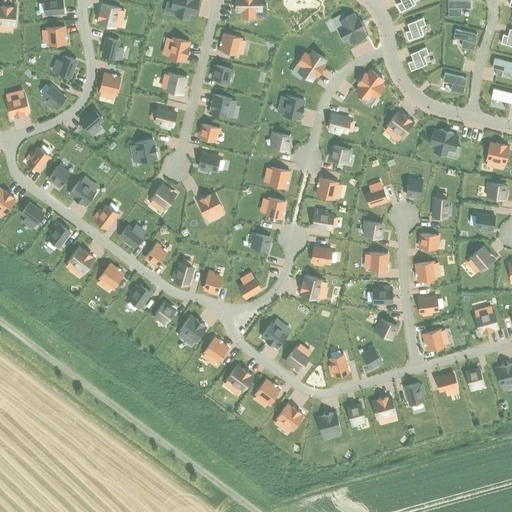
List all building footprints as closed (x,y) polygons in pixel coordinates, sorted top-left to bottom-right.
[(62,0),(43,0),(44,13),(63,12),(62,0)] [(166,0),(165,5),(170,7),(177,8),(175,15),(187,17),(188,12),(194,14),(197,0),(171,0),(171,1),(166,0)] [(235,0),(235,10),(242,10),(242,16),(254,16),(254,10),(261,10),(265,10),(265,4),(261,4),(260,0),(235,0)] [(400,0),(401,1),(396,4),(400,12),(415,3),(413,0),(400,0)] [(469,0),(447,0),(447,15),(460,14),(460,8),(469,8),(469,0)] [(0,24),(14,25),(15,6),(12,5),(12,4),(0,3),(0,24)] [(100,7),(97,18),(98,19),(97,22),(115,26),(118,14),(123,15),(124,9),(119,8),(119,7),(102,3),(101,7),(100,7)] [(342,12),(337,15),(339,19),(343,26),(337,29),(343,39),(348,36),(351,42),(364,35),(361,30),(365,28),(359,17),(356,19),(352,12),(344,16),(342,12)] [(409,30),(404,31),(408,40),(412,38),(420,35),(423,34),(420,26),(424,24),(422,18),(407,23),(409,30)] [(46,28),(42,29),(42,33),(46,32),(47,43),(65,42),(63,26),(46,27),(46,28)] [(455,28),(453,36),(462,39),(460,46),(473,49),(477,33),(455,28)] [(503,33),(500,42),(511,45),(511,28),(509,28),(508,34),(503,33)] [(224,32),(219,49),(237,53),(239,42),(244,44),(245,40),(240,39),(241,36),(224,32)] [(106,37),(102,54),(115,58),(117,49),(121,50),(122,46),(118,45),(119,40),(106,37)] [(166,37),(165,42),(170,43),(167,55),(184,60),(185,56),(186,57),(189,45),(188,45),(188,41),(171,37),(171,38),(166,37)] [(412,60),(407,62),(410,70),(416,68),(424,65),(427,64),(423,55),(428,54),(425,47),(418,50),(410,53),(412,60)] [(297,70),(295,73),(300,77),(302,74),(311,80),(315,75),(317,76),(325,64),(323,62),(326,57),(312,48),(309,53),(304,50),(296,62),(301,65),(297,70)] [(55,58),(54,61),(59,63),(55,72),(69,77),(76,60),(62,55),(60,60),(55,58)] [(511,61),(494,57),(491,67),(511,71),(511,61)] [(216,64),(212,78),(226,81),(228,73),(231,73),(232,68),(216,64)] [(359,84),(355,90),(363,96),(361,99),(364,101),(366,98),(371,93),(375,96),(383,84),(379,81),(382,77),(371,69),(368,73),(365,71),(356,82),(359,84)] [(165,71),(163,76),(169,78),(166,89),(182,93),(186,75),(170,71),(170,72),(165,71)] [(103,72),(98,91),(100,91),(99,94),(104,95),(104,92),(115,95),(119,77),(103,72)] [(444,72),(442,80),(452,82),(450,90),(462,93),(466,78),(444,72)] [(50,84),(41,94),(47,99),(45,101),(52,108),(54,105),(56,107),(65,97),(50,84)] [(511,91),(493,87),(490,97),(511,102),(511,91)] [(19,94),(7,97),(11,115),(14,114),(15,115),(23,113),(22,112),(28,111),(24,93),(23,93),(22,89),(18,90),(19,94)] [(211,97),(208,109),(209,109),(209,112),(226,116),(229,104),(234,105),(235,100),(231,99),(231,97),(213,93),(212,97),(211,97)] [(281,94),(279,100),(284,101),(282,114),(299,118),(299,114),(301,114),(304,103),(302,103),(303,98),(286,95),(286,96),(281,94)] [(157,106),(154,121),(172,126),(175,111),(157,106)] [(93,109),(79,120),(88,131),(94,125),(98,129),(101,127),(97,123),(102,119),(93,109)] [(386,126),(384,129),(388,132),(390,129),(401,137),(413,121),(397,109),(385,125),(386,126)] [(331,113),(327,128),(329,128),(329,131),(339,133),(339,131),(346,132),(350,117),(331,113)] [(203,123),(199,136),(213,140),(215,131),(218,132),(220,127),(203,123)] [(433,128),(429,143),(435,145),(434,151),(445,154),(447,148),(453,150),(458,151),(459,146),(455,144),(457,135),(452,133),(453,131),(439,127),(438,130),(433,128)] [(272,130),(270,137),(272,137),(270,145),(286,149),(289,134),(274,131),(272,130)] [(135,143),(130,144),(131,150),(136,149),(138,161),(155,157),(155,154),(156,154),(154,142),(153,142),(152,139),(135,142),(135,143)] [(490,141),(485,159),(487,159),(486,164),(491,165),(492,160),(504,163),(508,146),(506,145),(506,144),(494,141),(493,142),(490,141)] [(334,144),(331,158),(346,162),(348,154),(350,154),(352,148),(350,148),(334,144)] [(31,156),(27,162),(36,169),(47,155),(37,148),(33,153),(31,151),(29,154),(31,156)] [(202,151),(198,166),(200,166),(199,169),(208,171),(209,169),(216,170),(217,168),(220,156),(202,151)] [(57,165),(49,176),(59,184),(67,173),(57,165)] [(271,165),(266,183),(284,187),(288,170),(271,165)] [(79,179),(69,193),(74,197),(73,197),(80,202),(80,201),(84,204),(94,190),(83,182),(87,178),(83,175),(80,180),(79,179)] [(320,177),(316,194),(333,198),(333,196),(338,197),(339,192),(334,191),(337,180),(320,177)] [(408,179),(405,193),(419,195),(422,181),(408,179)] [(487,181),(486,187),(489,188),(487,195),(503,198),(505,183),(490,181),(487,181)] [(151,199),(149,202),(152,204),(154,202),(163,208),(175,193),(161,182),(149,198),(151,199)] [(371,190),(365,192),(369,204),(386,198),(382,185),(373,187),(372,183),(369,184),(370,188),(371,190)] [(0,210),(3,212),(13,199),(10,196),(11,195),(4,190),(3,191),(0,188),(0,210)] [(200,199),(197,201),(205,217),(216,211),(218,215),(223,212),(221,208),(222,208),(214,192),(210,194),(210,193),(199,198),(200,199)] [(263,197),(262,201),(267,202),(264,213),(281,216),(284,201),(268,197),(268,198),(263,197)] [(434,197),(433,214),(446,215),(447,209),(449,209),(449,206),(447,206),(447,198),(434,197)] [(25,217),(21,222),(24,224),(28,219),(34,223),(42,213),(28,203),(22,211),(27,215),(25,217)] [(99,214),(95,219),(105,226),(115,212),(106,205),(102,211),(99,209),(97,212),(99,214)] [(314,212),(312,225),(329,227),(331,214),(325,213),(326,210),(322,210),(322,213),(314,212)] [(475,212),(473,225),(480,226),(480,229),(490,231),(490,228),(493,228),(495,214),(475,212)] [(367,221),(365,234),(379,236),(381,223),(367,221)] [(52,233),(48,238),(58,245),(68,231),(58,224),(54,230),(51,228),(49,231),(52,233)] [(126,226),(120,234),(134,245),(141,235),(135,230),(138,226),(136,224),(133,229),(131,230),(126,226)] [(251,232),(250,236),(255,237),(253,246),(265,248),(268,236),(256,233),(251,232)] [(421,233),(420,246),(434,247),(434,239),(439,239),(439,234),(435,234),(421,233)] [(469,259),(467,261),(470,264),(472,262),(479,270),(494,257),(483,244),(468,257),(469,259)] [(154,246),(146,256),(156,264),(164,253),(154,246)] [(313,246),(311,258),(319,259),(319,263),(321,264),(322,260),(329,261),(331,249),(313,246)] [(69,261),(65,266),(68,269),(72,263),(83,271),(93,258),(89,256),(90,255),(84,250),(83,251),(77,247),(68,260),(69,261)] [(364,253),(364,257),(369,257),(368,268),(385,269),(387,253),(369,252),(369,253),(364,253)] [(433,261),(415,263),(418,279),(435,277),(433,266),(438,265),(438,261),(433,262),(433,261)] [(101,277),(96,283),(99,285),(104,279),(112,285),(121,272),(109,263),(99,276),(101,277)] [(175,269),(174,272),(177,273),(175,280),(187,284),(192,267),(180,264),(178,270),(175,269)] [(207,274),(204,286),(216,290),(219,277),(207,274)] [(245,283),(239,286),(245,295),(259,286),(254,277),(253,275),(244,281),(245,283)] [(305,275),(300,293),(316,298),(320,284),(326,286),(327,282),(321,280),(321,279),(305,275)] [(133,294),(129,298),(139,306),(149,292),(139,285),(135,291),(132,289),(130,291),(133,294)] [(380,288),(372,288),(372,302),(391,302),(391,288),(383,288),(383,286),(380,286),(380,288)] [(436,296),(418,298),(419,311),(427,310),(427,313),(431,313),(430,310),(438,309),(436,296)] [(162,302),(155,313),(165,321),(173,310),(162,302)] [(494,308),(473,313),(478,332),(482,331),(483,332),(494,329),(494,328),(498,326),(494,308)] [(181,330),(177,335),(180,337),(184,332),(195,340),(204,328),(201,325),(202,325),(195,320),(195,321),(189,316),(180,329),(181,330)] [(382,319),(376,331),(389,337),(395,325),(382,319)] [(270,323),(261,335),(266,339),(273,345),(273,344),(276,346),(285,334),(270,323)] [(440,328),(422,332),(427,349),(444,344),(441,333),(445,332),(444,328),(440,329),(440,328)] [(214,337),(204,351),(212,357),(208,362),(212,364),(215,359),(217,360),(227,346),(214,337)] [(295,347),(285,360),(298,369),(307,357),(295,347)] [(373,348),(362,354),(370,366),(380,360),(373,348)] [(331,363),(328,364),(330,374),(334,373),(335,375),(347,372),(342,354),(330,357),(331,363)] [(499,366),(496,367),(500,386),(501,385),(502,389),(508,388),(507,384),(511,382),(511,362),(511,363),(511,362),(499,365),(499,366)] [(227,379),(223,385),(226,387),(230,382),(241,390),(251,376),(248,373),(249,373),(242,368),(242,369),(236,365),(226,379),(227,379)] [(479,365),(465,369),(469,387),(470,389),(476,388),(475,385),(484,383),(479,365)] [(454,373),(436,378),(439,389),(445,387),(446,390),(447,394),(450,394),(449,389),(457,387),(454,373)] [(256,394),(253,399),(256,401),(259,396),(268,402),(278,388),(265,379),(255,393),(256,394)] [(418,382),(405,385),(410,403),(422,400),(420,393),(423,392),(422,389),(420,390),(418,382)] [(376,399),(372,400),(377,417),(378,417),(380,423),(384,422),(382,416),(394,412),(390,396),(386,397),(386,396),(376,398),(376,399)] [(277,418),(274,424),(277,426),(281,421),(291,429),(302,415),(299,413),(299,412),(293,407),(292,408),(287,404),(276,418),(277,418)] [(360,404),(347,408),(351,422),(352,426),(357,425),(356,420),(363,418),(360,404)] [(323,415),(316,416),(321,434),(322,434),(324,440),(328,439),(326,432),(340,429),(335,411),(331,412),(323,414),(323,415)]
